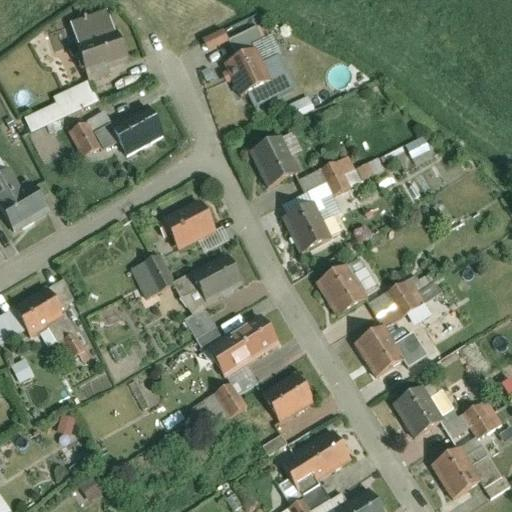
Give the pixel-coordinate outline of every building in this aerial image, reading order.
[(67,23),(88,81),(108,74),(106,69),(126,62),(107,9),(67,23)] [(227,42),(235,60),(253,51),(251,45),(260,41),(255,29),(227,42)] [(223,66),(238,99),(247,95),(253,108),(293,90),(277,57),(260,65),(253,51),(235,60),(223,66)] [(98,103),(88,81),(52,97),(56,104),(23,119),(30,134),(98,103)] [(292,115),(308,111),(305,99),(289,103),(292,115)] [(119,142),(127,157),(162,139),(145,107),(110,125),(104,113),(86,123),(101,152),(119,142)] [(65,133),(79,159),(97,150),(83,123),(65,133)] [(390,176),(441,150),(431,131),(380,156),(390,176)] [(248,153),(265,190),(297,176),(280,139),(248,153)] [(0,176),(0,213),(13,235),(47,215),(29,185),(19,191),(8,172),(0,176)] [(161,220),(176,251),(214,233),(199,202),(161,220)] [(280,220),(299,256),(340,235),(332,219),(322,224),(312,204),(280,220)] [(241,287),(225,255),(169,284),(185,315),(241,287)] [(315,286),(336,320),(365,302),(345,268),(315,286)] [(62,282),(47,289),(61,312),(74,305),(62,282)] [(46,287),(11,307),(13,311),(26,332),(30,338),(46,329),(56,346),(59,344),(69,361),(84,352),(61,312),(47,289),(46,287)] [(0,347),(26,332),(13,311),(0,318),(0,347)] [(206,349),(224,379),(278,347),(260,318),(221,341),(206,349)] [(353,347),(374,380),(402,363),(406,370),(427,358),(412,334),(394,345),(383,328),(353,347)] [(206,349),(221,341),(214,329),(195,340),(202,352),(206,349)] [(294,375),(259,396),(278,427),(313,406),(294,375)] [(391,407),(413,441),(442,422),(421,389),(391,407)] [(315,484),(348,463),(330,435),(280,467),(301,500),(318,489),(315,484)] [(263,457),(281,445),(275,437),(258,449),(263,457)] [(429,469),(451,503),(478,485),(483,492),(484,491),(500,480),(487,460),(469,471),(456,452),(429,469)] [(86,506),(103,490),(92,479),(76,495),(86,506)] [(503,479),(500,480),(484,491),(490,501),(509,489),(503,479)] [(312,511),(327,503),(318,489),(301,500),(297,502),(303,511),(312,511)] [(380,511),(367,490),(345,504),(333,511),(380,511)] [(345,504),(341,495),(327,503),(312,511),(333,511),(345,504)]
